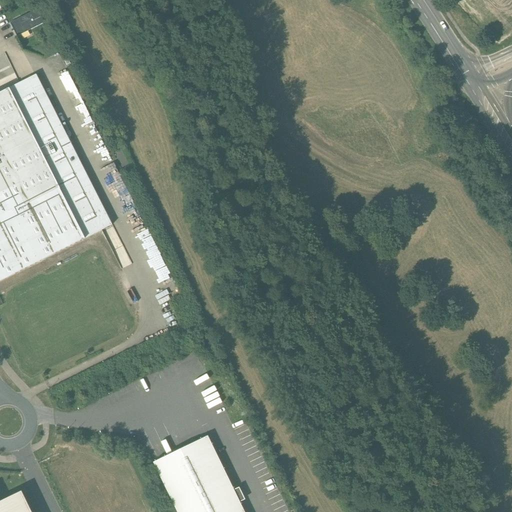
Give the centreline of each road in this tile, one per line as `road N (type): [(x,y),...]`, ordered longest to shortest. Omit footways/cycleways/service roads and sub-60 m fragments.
road 1 (track): [(414,511),(240,213),(148,0)]
road 2 (secondary): [(416,0),(511,153)]
